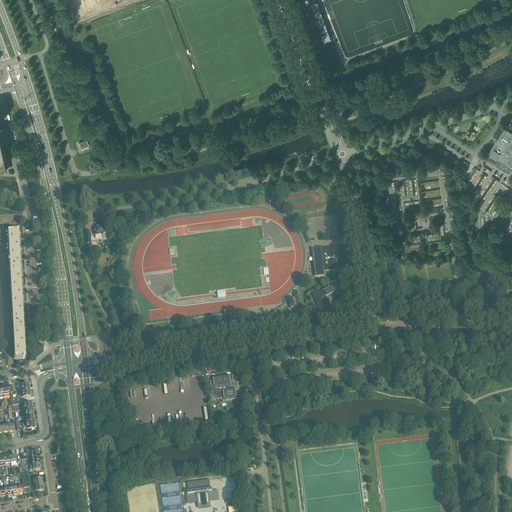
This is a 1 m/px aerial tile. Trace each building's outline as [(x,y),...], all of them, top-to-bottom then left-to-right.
[(324,42),(331,39),(317,2),(310,4),(324,42)] [(511,169),(511,132),(509,131),(508,130),(507,129),(506,129),(507,130),(504,129),(497,139),(497,140),(495,142),(495,143),(488,153),(490,155),(489,155),(496,160),(496,159),(498,160),(500,161),(501,162),(498,166),(509,173),(511,169)] [(79,142),(80,148),(88,145),(87,140),(79,142)] [(103,227),(94,228),(95,236),(96,239),(101,238),(101,235),(103,235),(103,234),(106,234),(106,229),(103,229),(103,227)] [(7,232),(8,248),(19,247),(18,231),(7,232)] [(8,248),(9,264),(20,263),(19,247),(8,248)] [(323,250),(321,250),(321,248),(311,249),(315,277),(324,276),(324,272),(337,270),(334,247),(323,249),(323,250)] [(9,264),(10,280),(21,279),(20,263),(9,264)] [(10,280),(11,296),(22,295),(21,279),(10,280)] [(323,291),(313,295),(316,302),(324,318),(337,312),(335,307),(331,308),(326,297),(342,289),(339,282),(323,290),(323,291)] [(289,300),(290,309),(296,308),(297,310),(301,309),(298,293),(294,294),(294,299),(289,300)] [(11,296),(12,312),(23,311),(22,295),(11,296)] [(12,312),(13,328),(23,327),(23,311),(12,312)] [(13,328),(13,344),(24,343),(23,327),(13,328)] [(24,343),(13,344),(14,360),(25,359),(24,343)] [(213,378),(214,382),(210,382),(212,392),(213,394),(218,399),(220,399),(224,399),(224,401),(237,399),(235,389),(231,389),(231,387),(232,387),(232,386),(231,386),(230,376),(213,378)] [(8,386),(1,387),(3,398),(9,397),(8,386)] [(21,474),(21,476),(28,475),(28,472),(24,472),(23,467),(20,467),(20,469),(21,474)] [(188,495),(186,495),(187,504),(197,503),(198,503),(198,507),(210,505),(210,501),(219,500),(218,491),(212,492),(212,489),(210,489),(209,480),(187,483),(189,492),(187,492),(188,495)] [(42,485),(34,487),(36,495),(40,494),(40,492),(43,492),(42,485)]
